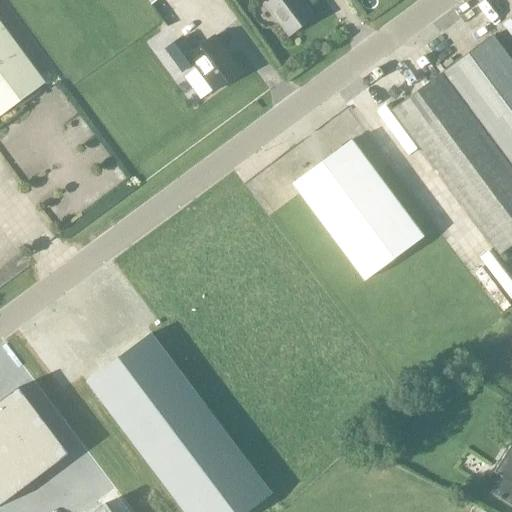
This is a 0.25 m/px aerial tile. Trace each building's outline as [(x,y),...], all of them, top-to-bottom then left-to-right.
[(271,0),(264,5),(287,37),(312,19),(298,0),(271,0)] [(464,18),(482,11),(478,1),(460,9),(464,18)] [(452,4),(398,41),(408,55),(462,18),(452,4)] [(0,26),(0,116),(11,108),(17,109),(38,94),(38,88),(43,84),(0,26)] [(511,64),(491,36),(442,73),(511,165),(511,64)] [(180,38),(162,52),(179,76),(192,66),(212,92),(239,73),(212,37),(191,53),(180,38)] [(498,255),(511,245),(511,165),(442,73),(391,111),(498,255)] [(350,142),(292,185),(364,282),(422,239),(350,142)] [(496,310),(505,303),(472,254),(463,260),(496,310)] [(150,334),(85,383),(182,511),(247,511),(271,494),(150,334)] [(0,505),(68,455),(18,388),(0,400),(0,505)] [(511,445),(510,444),(493,472),(486,472),(479,482),(482,488),(497,498),(497,499),(500,501),(500,500),(511,508),(511,445)] [(111,511),(105,503),(93,511),(111,511)]
